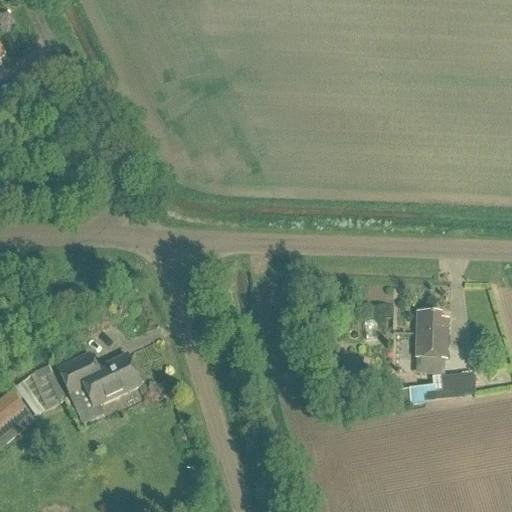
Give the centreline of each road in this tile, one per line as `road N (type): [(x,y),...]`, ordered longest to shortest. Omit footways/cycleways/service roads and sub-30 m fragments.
road 1 (unclassified): [(511,255),(151,244)]
road 2 (unclassified): [(241,511),(170,276),(151,244)]
road 3 (residential): [(151,244),(24,0)]
road 4 (unclassified): [(151,244),(0,236)]
